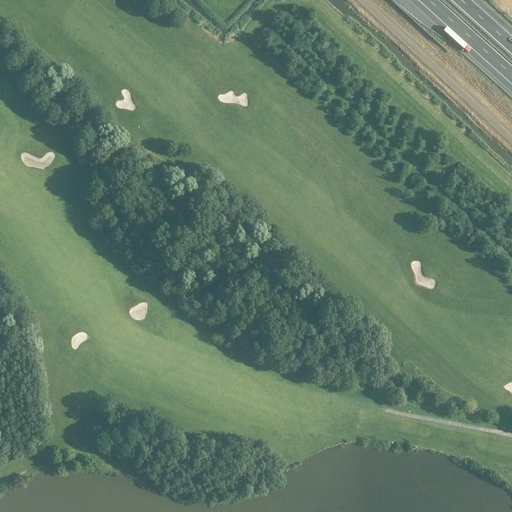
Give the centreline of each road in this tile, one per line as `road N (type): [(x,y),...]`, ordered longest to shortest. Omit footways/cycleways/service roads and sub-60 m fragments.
road 1 (unclassified): [(511,137),(364,0)]
road 2 (track): [(386,411),(511,435)]
